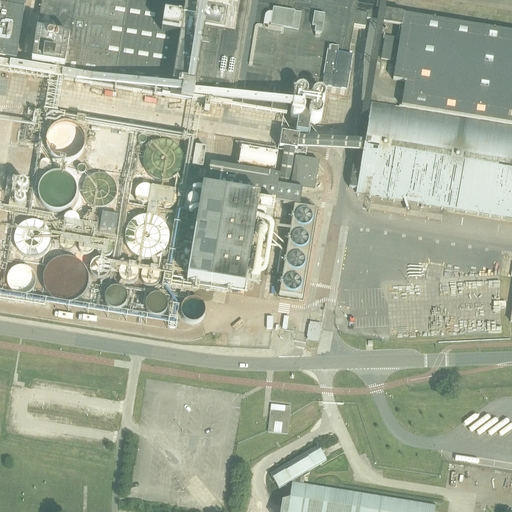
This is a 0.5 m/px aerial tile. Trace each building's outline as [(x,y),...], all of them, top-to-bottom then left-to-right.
[(0,0),(0,58),(16,61),(18,51),(18,50),(25,0),(0,0)] [(42,0),(37,34),(36,34),(30,74),(60,79),(55,106),(277,141),(281,115),(286,81),(321,87),(320,91),(346,95),(352,59),(348,59),(352,34),(363,36),(366,21),(354,19),(357,0),(42,0)] [(393,80),(511,99),(511,32),(404,15),(389,12),(387,20),(402,22),(393,80)] [(381,59),(391,61),(395,38),(385,36),(381,59)] [(511,99),(393,80),(392,86),(403,87),(400,110),(511,128),(511,99)] [(511,128),(400,110),(397,109),(398,105),(397,105),(396,109),(385,107),(386,103),(385,103),(384,107),(373,105),(374,101),(373,101),(372,105),(368,124),(367,124),(364,143),(365,144),(364,151),(349,148),(285,137),(283,151),(279,177),(211,165),(207,191),(272,202),(286,204),(295,153),(295,151),(347,159),(362,162),(357,196),(358,196),(359,192),(370,194),(369,198),(370,198),(371,194),(382,196),(381,200),(382,200),(383,196),(394,198),(393,202),(394,202),(395,198),(406,199),(405,204),(406,204),(407,200),(418,201),(417,206),(418,206),(419,202),(430,203),(429,208),(430,208),(431,204),(442,205),(441,209),(442,210),(443,206),(454,207),(453,211),(454,212),(455,207),(466,209),(465,213),(466,214),(467,209),(478,211),(477,215),(478,216),(479,211),(490,213),(489,217),(490,217),(491,213),(502,215),(501,219),(502,219),(503,215),(511,216),(511,128)] [(206,149),(195,147),(192,167),(203,169),(206,149)] [(238,159),(250,161),(249,163),(255,164),(255,162),(271,165),(273,152),(269,152),(269,151),(257,149),(257,150),(252,149),(240,147),(238,159)] [(295,158),(290,188),(314,192),(319,162),(295,158)] [(272,202),(207,191),(202,190),(194,236),(193,244),(187,280),(211,284),(244,290),(256,216),(272,218),(274,207),(272,206),(272,202)] [(277,297),(303,301),(318,209),(292,205),(277,297)] [(99,233),(115,236),(119,216),(102,213),(99,233)] [(193,244),(194,236),(185,235),(183,243),(193,244)] [(309,325),(307,337),(309,338),(309,341),(316,342),(318,327),(309,325)] [(268,430),(268,432),(287,435),(289,416),(290,413),(270,411),(268,430)] [(280,511),(434,511),(436,504),(303,483),(304,477),(310,474),(308,472),(326,461),(322,454),(318,448),(306,455),(305,454),(282,467),(283,469),(271,476),(274,482),(278,490),(291,482),(292,483),(289,500),(282,502),(280,511)]
